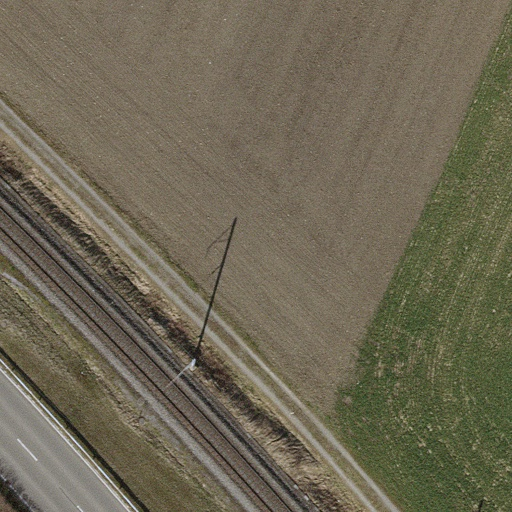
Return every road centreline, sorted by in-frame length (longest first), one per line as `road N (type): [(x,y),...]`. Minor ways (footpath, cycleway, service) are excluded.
road 1 (track): [(0,111),(387,511)]
road 2 (secondary): [(0,417),(83,511)]
